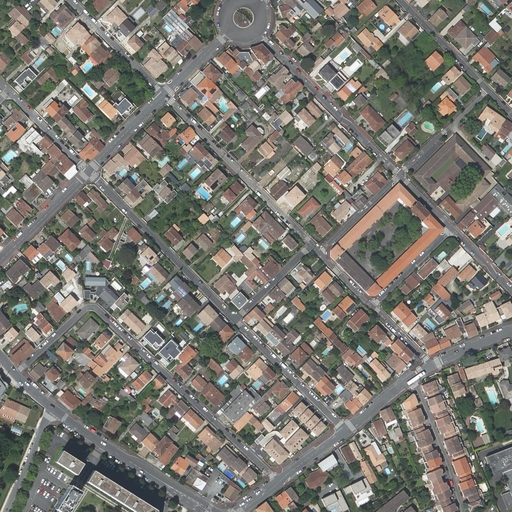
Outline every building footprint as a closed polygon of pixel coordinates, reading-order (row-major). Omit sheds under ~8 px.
[(48,11),(56,3),(53,0),(39,0),(36,3),(40,7),(39,9),(43,13),(46,13),(48,11)] [(109,1),(107,0),(99,0),(93,6),(98,11),(109,1)] [(159,12),(166,5),(161,0),(155,7),(159,12)] [(197,0),(181,0),(172,10),(174,13),(180,7),(185,12),(189,8),(187,7),(185,5),(190,1),(192,3),(194,5),(198,1),(197,0)] [(292,10),(281,0),(279,0),(277,2),(280,4),(278,6),(282,18),(287,17),(289,19),(292,16),(289,13),(292,10)] [(313,2),(310,0),(297,0),(315,17),(323,10),(316,3),(314,1),(313,2)] [(370,4),(366,0),(363,0),(355,7),(360,12),(361,11),(365,15),(374,7),(371,3),(370,4)] [(30,10),(34,6),(31,2),(26,6),(30,10)] [(335,11),(343,4),(341,2),(334,9),(335,11)] [(343,4),(335,12),(333,13),(339,18),(348,9),(343,4)] [(62,29),(75,17),(63,5),(55,13),(53,12),(49,16),(54,21),(56,19),(60,23),(58,25),(62,29)] [(386,7),(384,5),(376,13),(378,15),(385,8),(386,7)] [(18,6),(15,9),(20,14),(23,17),(27,13),(27,12),(22,7),(20,8),(18,6)] [(152,18),(159,12),(155,7),(148,14),(152,18)] [(325,11),(330,16),(333,13),(334,12),(329,7),(325,11)] [(15,9),(14,8),(8,13),(15,20),(16,19),(20,14),(15,9)] [(385,8),(378,15),(388,26),(393,21),(396,18),(392,13),(391,14),(385,8)] [(115,9),(113,11),(120,18),(122,16),(115,9)] [(446,16),(439,9),(429,20),(435,26),(441,20),(442,21),(446,16)] [(120,18),(113,11),(105,18),(112,26),(120,18)] [(23,17),(29,23),(33,19),(27,13),(23,17)] [(25,27),(29,23),(23,17),(20,14),(16,19),(17,20),(18,19),(22,24),(20,25),(16,21),(9,29),(15,36),(23,28),(24,29),(25,27)] [(188,16),(186,18),(183,21),(186,24),(191,19),(188,16)] [(465,27),(459,21),(452,29),(451,28),(446,32),(453,39),(465,27)] [(499,30),(490,21),(487,24),(496,33),(499,30)] [(331,27),(335,31),(340,26),(336,22),(331,27)] [(412,41),(419,34),(408,22),(399,31),(406,38),(409,36),(411,38),(410,39),(412,41)] [(124,25),(122,23),(114,31),(119,36),(129,27),(127,25),(125,27),(123,25),(124,25)] [(89,36),(78,24),(64,37),(71,45),(75,41),(80,45),(89,36)] [(288,30),(281,24),(278,28),(280,30),(276,35),(290,50),(292,48),(292,47),(294,45),(287,39),(296,31),(291,27),(288,30)] [(57,27),(52,31),(56,35),(61,30),(57,27)] [(353,27),(347,33),(349,35),(350,36),(356,31),(353,27)] [(465,27),(454,39),(462,47),(464,45),(466,47),(475,38),(465,27)] [(35,33),(39,37),(41,35),(35,29),(34,28),(31,32),(33,34),(35,33)] [(375,40),(370,35),(365,29),(357,37),(367,47),(370,45),(373,47),(379,41),(376,38),(375,40)] [(493,37),(496,34),(491,29),(485,35),(489,40),(493,37)] [(28,38),(22,32),(16,38),(23,45),(27,41),(26,40),(28,38)] [(195,51),(201,44),(192,35),(189,38),(183,32),(179,35),(183,38),(195,51)] [(169,42),(170,43),(182,56),(190,48),(182,39),(183,38),(179,35),(177,33),(175,34),(176,36),(169,42)] [(345,39),(348,36),(346,34),(342,37),(338,33),(326,44),(329,47),(334,42),(337,46),(344,39),(345,39)] [(136,51),(143,44),(134,35),(127,42),(136,51)] [(89,36),(80,45),(89,55),(92,52),(98,46),(100,45),(89,36)] [(312,38),(310,36),(308,39),(304,43),(298,49),(303,54),(305,56),(313,48),(308,43),(312,38)] [(490,45),(496,39),(493,37),(489,40),(487,43),(489,45),(490,45)] [(40,44),(36,40),(29,48),(31,50),(36,45),(38,46),(40,44)] [(167,51),(170,48),(164,42),(157,48),(160,51),(159,52),(164,57),(165,56),(167,58),(171,54),(167,51)] [(356,42),(352,46),(358,52),(362,48),(356,42)] [(489,45),(487,43),(472,57),(477,61),(477,60),(484,68),(487,72),(498,62),(487,50),(486,51),(485,49),(489,45)] [(249,47),(257,59),(259,58),(261,59),(265,64),(273,56),(261,44),(258,45),(255,46),(252,47),(249,47)] [(58,53),(51,46),(45,52),(52,59),(58,53)] [(104,52),(98,46),(92,52),(89,55),(98,63),(108,53),(105,51),(104,52)] [(171,47),(170,48),(167,51),(171,54),(167,58),(171,62),(170,63),(172,66),(181,57),(171,47)] [(7,51),(4,48),(0,52),(0,68),(1,69),(10,61),(3,54),(7,51)] [(160,59),(162,57),(153,48),(148,53),(151,57),(144,65),(156,77),(166,66),(160,59)] [(242,70),(246,65),(242,61),(241,62),(235,56),(239,52),(235,49),(232,52),(228,48),(225,52),(232,59),(232,60),(242,70)] [(370,57),(362,48),(359,50),(368,59),(369,59),(371,57),(370,57)] [(35,56),(29,49),(20,57),(27,64),(35,56)] [(432,66),(430,68),(433,70),(443,60),(435,52),(424,62),(426,64),(428,62),(432,66)] [(113,57),(110,54),(102,62),(105,65),(113,57)] [(233,65),(230,61),(225,56),(223,54),(218,59),(229,71),(231,69),(230,68),(233,65)] [(257,59),(254,54),(246,57),(249,64),(258,60),(257,59)] [(314,70),(323,61),(321,58),(312,67),(314,70)] [(216,65),(211,60),(210,59),(208,62),(210,64),(203,71),(213,83),(221,75),(214,68),(216,65)] [(329,81),(338,72),(328,63),(319,71),(325,77),(324,77),(326,79),(327,78),(329,81)] [(72,68),(68,64),(63,68),(67,72),(72,68)] [(244,70),(250,77),(252,75),(257,80),(261,75),(257,71),(250,65),(248,67),(246,65),(242,70),(244,70)] [(120,75),(111,66),(99,78),(105,83),(102,85),(106,89),(120,75)] [(459,73),(453,66),(445,74),(441,78),(447,85),(459,73)] [(272,74),(268,79),(276,87),(279,90),(285,85),(281,82),(288,76),(286,73),(288,71),(284,67),(275,76),(272,74)] [(23,80),(26,77),(31,81),(36,76),(28,68),(26,71),(25,70),(14,81),(23,90),(27,85),(23,80)] [(52,73),(54,71),(50,68),(38,80),(41,84),(47,78),(52,84),(58,79),(52,73)] [(381,75),(387,80),(390,77),(383,70),(382,68),(375,74),(378,77),(381,75)] [(509,79),(498,70),(492,77),(503,86),(509,79)] [(217,87),(201,71),(190,81),(205,97),(206,98),(217,87)] [(347,81),(338,72),(329,81),(328,82),(337,91),(347,81)] [(235,84),(237,86),(241,82),(233,75),(230,78),(235,83),(235,84)] [(473,88),(461,76),(453,83),(460,90),(465,96),(473,88)] [(101,85),(94,78),(91,81),(89,79),(88,80),(102,94),(104,92),(99,87),(101,85)] [(259,87),(264,81),(260,78),(255,83),(259,87)] [(365,82),(361,78),(356,83),(352,79),(338,94),(345,101),(365,82)] [(295,83),(291,79),(285,85),(279,90),(277,93),(281,96),(295,83)] [(302,86),(297,80),(295,83),(281,96),(279,98),(285,103),(302,86)] [(61,81),(53,89),(57,93),(65,85),(61,81)] [(415,84),(412,81),(405,88),(409,91),(415,84)] [(210,103),(221,92),(217,87),(206,98),(208,100),(210,103)] [(353,102),(359,108),(365,101),(366,101),(369,98),(363,93),(365,90),(362,87),(357,92),(360,95),(353,102)] [(197,96),(190,88),(181,97),(188,105),(197,96)] [(421,95),(414,88),(410,92),(418,99),(421,95)] [(449,88),(445,91),(449,95),(454,100),(458,96),(449,88)] [(242,100),(246,95),(238,90),(235,95),(242,100)] [(454,100),(449,95),(445,91),(439,98),(442,101),(438,105),(442,109),(447,115),(454,108),(450,104),(454,100)] [(393,101),(397,95),(393,92),(389,99),(393,101)] [(305,96),(302,93),(296,99),(299,102),(305,96)] [(208,100),(206,98),(205,97),(199,102),(202,106),(204,103),(208,100)] [(57,105),(51,99),(42,107),(52,116),(57,122),(60,119),(63,117),(64,115),(67,112),(61,107),(57,111),(54,107),(57,105)] [(84,107),(88,104),(83,99),(73,110),(84,121),(88,117),(89,119),(92,116),(84,107)] [(117,112),(105,100),(98,107),(111,120),(114,116),(114,115),(117,112)] [(218,110),(210,103),(208,100),(204,103),(215,113),(218,110)] [(234,112),(237,108),(230,100),(227,103),(229,105),(232,109),(224,117),(226,119),(234,112)] [(245,101),(240,106),(244,110),(250,105),(245,101)] [(257,106),(252,101),(249,103),(255,109),(257,106)] [(315,106),(311,101),(306,106),(310,111),(315,106)] [(425,111),(431,105),(428,101),(421,108),(425,111)] [(385,122),(368,105),(361,113),(371,123),(369,124),(376,131),(385,122)] [(496,131),(505,119),(486,107),(477,119),(482,122),(485,117),(491,121),(488,126),(496,131)] [(308,113),(303,108),(296,115),(308,128),(315,121),(312,117),(310,116),(309,117),(307,115),(308,114),(308,113)] [(318,119),(323,114),(318,108),(313,113),(314,115),(318,119)] [(16,123),(24,114),(19,109),(16,113),(15,111),(13,113),(15,114),(5,124),(7,127),(5,129),(7,131),(11,128),(16,123)] [(215,118),(206,110),(200,116),(208,125),(215,118)] [(158,118),(160,120),(167,113),(166,111),(158,118)] [(292,118),(285,111),(279,117),(285,124),(292,118)] [(167,113),(160,120),(166,127),(174,120),(167,113)] [(274,113),(266,120),(267,121),(270,124),(277,117),(274,113)] [(23,122),(28,118),(24,114),(16,123),(16,124),(11,128),(7,131),(6,132),(13,138),(16,136),(23,130),(21,128),(21,127),(22,125),(22,124),(23,123),(22,123),(23,122)] [(57,122),(56,123),(66,134),(73,127),(63,117),(60,119),(57,122)] [(511,130),(511,124),(505,119),(496,131),(498,133),(500,130),(501,128),(507,132),(506,134),(504,137),(506,138),(506,137),(511,130)] [(409,133),(413,129),(406,121),(401,125),(402,126),(409,133)] [(226,143),(235,134),(227,126),(227,125),(225,123),(221,127),(223,129),(218,135),(226,143)] [(167,134),(164,131),(159,136),(157,133),(159,131),(152,124),(145,131),(162,147),(166,142),(165,141),(170,136),(167,134)] [(242,145),(257,131),(259,128),(257,128),(255,130),(252,126),(246,132),(250,136),(241,145),(242,145)] [(463,126),(459,129),(469,139),(473,136),(463,126)] [(170,137),(177,130),(174,127),(167,134),(170,136),(170,137)] [(196,135),(189,127),(180,136),(187,143),(196,135)] [(32,140),(35,144),(41,139),(30,128),(15,143),(23,151),(29,145),(28,144),(32,140)] [(248,151),(262,137),(261,135),(263,134),(263,131),(260,128),(259,128),(257,131),(242,145),(248,151)] [(339,132),(335,128),(331,131),(321,141),(328,148),(334,142),(331,139),(332,138),(334,139),(336,137),(340,133),(339,132)] [(395,137),(387,129),(377,138),(385,147),(395,137)] [(278,132),(276,130),(267,139),(267,140),(258,149),(266,156),(266,155),(272,150),(274,148),(270,144),(271,143),(270,142),(279,133),(278,132)] [(94,131),(91,133),(98,140),(101,137),(94,131)] [(104,146),(101,143),(98,140),(91,133),(89,136),(93,140),(89,144),(98,153),(104,146)] [(160,148),(147,135),(138,144),(151,157),(160,148)] [(490,171),(455,135),(414,175),(429,190),(435,184),(428,177),(455,151),(482,179),(483,179),(484,180),(464,200),(470,206),(492,185),(489,182),(487,180),(484,177),(490,171)] [(40,151),(43,154),(46,151),(47,150),(46,149),(52,143),(44,136),(39,142),(44,147),(40,151)] [(310,146),(300,136),(295,141),(293,142),(303,153),(305,151),(307,153),(311,149),(309,147),(310,146)] [(409,138),(406,136),(392,150),(401,159),(413,147),(416,145),(409,138)] [(288,144),(284,140),(279,145),(283,149),(288,144)] [(98,153),(89,144),(78,155),(86,163),(89,159),(91,159),(98,153)] [(61,154),(59,151),(52,145),(47,150),(46,151),(52,157),(48,160),(50,161),(51,163),(52,163),(54,161),(57,158),(61,154)] [(186,153),(192,148),(188,145),(183,150),(186,153)] [(495,153),(487,145),(486,147),(482,152),(490,160),(495,153)] [(128,154),(123,158),(123,159),(126,162),(130,166),(135,161),(142,155),(133,146),(130,149),(131,150),(132,151),(129,155),(128,154)] [(200,160),(207,153),(200,146),(193,153),(197,157),(193,161),(196,164),(200,160)] [(356,159),(361,153),(357,148),(351,154),(356,159)] [(272,150),(266,155),(270,158),(275,153),(272,150)] [(372,161),(363,152),(337,178),(343,184),(365,164),(367,166),(372,161)] [(66,158),(62,153),(61,154),(57,158),(58,160),(61,162),(66,158)] [(123,158),(118,153),(111,160),(110,159),(102,167),(107,172),(108,173),(106,175),(109,177),(113,173),(112,171),(117,167),(119,168),(123,165),(120,162),(123,159),(123,158)] [(213,159),(207,153),(200,160),(206,166),(213,159)] [(144,157),(142,155),(135,161),(137,164),(144,157)] [(311,164),(310,165),(312,166),(315,170),(316,171),(327,160),(323,155),(313,165),(311,163),(311,164)] [(341,166),(332,157),(324,165),(326,167),(325,169),(333,177),(337,173),(335,171),(341,166)] [(501,167),(506,161),(503,158),(497,164),(501,167)] [(58,169),(59,171),(60,171),(61,173),(65,177),(67,178),(75,170),(75,167),(67,159),(64,162),(66,164),(62,168),(60,166),(56,162),(53,165),(58,169)] [(41,170),(50,180),(59,171),(58,169),(53,165),(52,163),(51,163),(50,161),(41,170)] [(276,175),(280,172),(278,170),(282,166),(278,162),(274,166),(271,170),(272,170),(262,179),(266,182),(275,174),(276,175)] [(0,172),(0,178),(9,170),(6,167),(2,163),(0,165),(0,168),(2,171),(0,172)] [(315,170),(312,166),(303,175),(306,178),(315,170)] [(163,167),(158,172),(162,177),(165,174),(168,172),(163,167)] [(41,170),(31,180),(42,191),(52,182),(41,170)] [(225,179),(216,170),(205,180),(214,190),(225,179)] [(59,171),(50,180),(52,182),(61,173),(60,171),(59,171)] [(285,174),(282,171),(277,176),(279,179),(285,174)] [(373,194),(386,181),(378,173),(373,178),(375,180),(372,183),(370,180),(365,186),(373,194)] [(28,189),(22,195),(31,205),(44,192),(42,191),(31,180),(26,174),(19,180),(28,189)] [(275,174),(266,182),(267,184),(276,175),(275,174)] [(171,175),(168,178),(175,184),(177,182),(171,175)] [(292,185),(296,181),(292,177),(291,178),(289,177),(287,179),(292,185)] [(134,188),(125,179),(117,187),(120,190),(121,189),(123,192),(127,195),(134,188)] [(143,188),(147,184),(143,179),(134,188),(127,195),(126,196),(133,203),(140,195),(137,192),(142,187),(143,188)] [(167,185),(163,180),(153,191),(166,204),(176,194),(173,190),(171,192),(169,191),(170,190),(169,190),(170,189),(169,189),(169,188),(168,188),(167,188),(166,187),(167,185)] [(288,188),(281,180),(270,191),(277,198),(288,188)] [(235,181),(224,193),(222,194),(230,202),(233,199),(243,189),(235,181)] [(349,199),(332,181),(329,184),(338,193),(346,201),(347,202),(349,199)] [(371,280),(362,288),(368,295),(375,295),(443,229),(429,214),(417,202),(398,183),(330,250),(330,257),(337,264),(346,255),(342,251),(398,197),(410,209),(409,210),(421,222),(422,221),(429,229),(374,283),(371,280)] [(146,194),(151,188),(147,184),(142,190),(146,194)] [(499,185),(498,184),(489,194),(498,203),(511,216),(511,214),(511,198),(504,190),(499,185)] [(186,185),(181,191),(184,194),(189,189),(186,185)] [(11,186),(1,195),(4,197),(10,191),(12,194),(16,190),(11,186)] [(294,189),(283,200),(286,204),(290,208),(292,206),(302,196),(294,189)] [(86,195),(98,207),(101,210),(107,205),(93,191),(90,193),(89,192),(86,195)] [(81,206),(80,207),(82,209),(90,201),(82,193),(75,199),(81,206)] [(498,203),(489,194),(471,211),(475,216),(476,215),(482,220),(498,203)] [(356,211),(366,200),(362,195),(354,203),(354,202),(350,205),(356,211)] [(463,212),(447,196),(441,203),(456,218),(463,212)] [(244,213),(243,214),(242,215),(244,217),(256,205),(248,197),(238,207),(241,209),(244,213)] [(319,205),(312,198),(298,212),(303,217),(312,208),(314,210),(319,205)] [(21,199),(14,206),(25,216),(31,209),(21,199)] [(184,206),(177,199),(172,204),(178,211),(184,206)] [(347,202),(346,201),(332,214),(338,220),(349,211),(352,214),(356,211),(350,205),(347,202)] [(7,215),(5,217),(15,226),(22,219),(13,209),(11,210),(13,212),(8,217),(7,215)] [(151,219),(157,213),(153,209),(147,215),(151,219)] [(324,212),(321,209),(308,223),(310,225),(311,225),(322,236),(330,228),(319,217),(324,212)] [(68,210),(60,218),(69,227),(77,219),(68,210)] [(475,216),(471,211),(457,225),(456,225),(461,230),(475,216)] [(261,227),(264,231),(266,229),(274,221),(265,212),(255,221),(252,225),(257,231),(261,227)] [(197,219),(203,224),(209,219),(203,213),(197,219)] [(222,215),(216,221),(219,224),(225,218),(222,215)] [(478,219),(477,220),(484,228),(486,226),(478,219)] [(484,228),(477,220),(468,229),(475,237),(484,228)] [(248,221),(240,229),(243,232),(251,224),(248,221)] [(266,229),(275,239),(284,231),(274,221),(266,229)] [(89,241),(94,236),(85,226),(79,232),(81,235),(82,235),(88,241),(89,241)] [(175,232),(170,227),(163,234),(174,245),(180,238),(175,232)] [(98,241),(97,243),(100,246),(99,247),(105,252),(112,245),(108,241),(117,233),(111,228),(106,233),(99,240),(98,241)] [(126,246),(130,250),(132,247),(136,244),(142,238),(132,228),(126,234),(123,231),(120,238),(125,241),(123,245),(118,243),(115,250),(119,252),(121,249),(123,250),(125,246),(126,246)] [(266,229),(264,231),(274,240),(275,239),(266,229)] [(79,243),(67,231),(59,238),(71,250),(79,243)] [(212,243),(202,233),(195,240),(205,250),(212,243)] [(239,244),(246,237),(241,233),(235,240),(239,244)] [(43,243),(54,254),(55,254),(62,247),(50,235),(47,238),(48,239),(43,243)] [(287,235),(281,242),(290,251),(297,245),(287,235)] [(385,236),(372,249),(376,254),(389,240),(385,236)] [(42,257),(47,261),(54,254),(43,243),(35,250),(42,257)] [(155,256),(156,255),(147,247),(143,244),(139,248),(142,252),(139,255),(147,264),(150,261),(154,264),(156,262),(159,259),(155,256)] [(190,244),(182,252),(188,259),(196,251),(190,244)] [(35,250),(31,245),(23,253),(31,260),(36,254),(40,259),(42,257),(35,250)] [(74,258),(78,263),(88,254),(90,252),(92,250),(87,245),(74,258)] [(233,245),(230,249),(236,255),(232,259),(236,262),(238,260),(243,255),(233,245)] [(244,254),(246,257),(252,251),(249,247),(243,253),(244,254)] [(221,249),(212,258),(221,267),(230,258),(221,249)] [(460,260),(452,251),(438,265),(431,272),(428,275),(433,279),(448,264),(452,268),(457,273),(462,268),(457,263),(460,260)] [(101,262),(90,252),(88,254),(98,265),(100,263),(101,262)] [(257,268),(256,266),(246,257),(244,254),(243,255),(240,258),(243,261),(241,262),(248,270),(244,274),(247,277),(257,268)] [(337,264),(362,288),(371,280),(346,255),(337,264)] [(259,263),(254,257),(250,261),(256,266),(258,264),(259,263)] [(261,267),(258,264),(256,266),(257,268),(268,279),(271,277),(269,276),(278,269),(278,270),(281,267),(270,257),(268,259),(270,261),(263,268),(261,266),(261,267)] [(101,262),(100,263),(106,269),(109,263),(105,258),(101,262)] [(266,261),(264,258),(259,263),(258,264),(261,267),(261,266),(266,261)] [(431,258),(416,273),(423,280),(426,277),(423,274),(428,269),(431,272),(438,265),(431,258)] [(19,259),(12,266),(20,274),(22,276),(29,268),(19,259)] [(465,265),(460,260),(457,263),(462,268),(465,265)] [(168,275),(156,262),(154,264),(148,270),(160,282),(168,275)] [(304,279),(303,280),(307,283),(314,277),(308,271),(309,271),(306,268),(300,262),(294,268),(304,279)] [(461,273),(468,279),(475,272),(468,265),(461,273)] [(12,266),(5,273),(13,284),(17,280),(16,279),(20,274),(12,266)] [(268,279),(257,268),(247,277),(243,281),(252,290),(256,286),(250,281),(256,275),(264,283),(268,279)] [(294,268),(293,270),(303,280),(304,279),(294,268)] [(457,273),(452,268),(431,288),(432,289),(436,293),(457,273)] [(64,277),(68,286),(76,282),(71,270),(66,275),(64,277)] [(145,272),(144,273),(157,286),(160,282),(148,270),(145,272)] [(50,271),(39,281),(45,287),(50,283),(53,286),(59,281),(50,271)] [(422,281),(413,272),(404,280),(406,283),(412,288),(413,289),(422,281)] [(318,285),(321,288),(323,289),(324,288),(323,286),(330,279),(327,276),(326,277),(323,273),(314,282),(318,286),(318,285)] [(466,281),(468,279),(461,273),(455,279),(460,283),(464,278),(466,281)] [(173,292),(182,283),(175,276),(167,283),(171,286),(169,289),(173,292)] [(226,292),(233,286),(223,276),(214,286),(221,294),(224,290),(226,292)] [(485,284),(477,276),(471,281),(480,289),(485,284)] [(106,278),(85,277),(85,286),(97,286),(106,286),(106,279),(106,278)] [(21,289),(27,281),(22,278),(16,286),(21,289)] [(8,279),(0,286),(6,293),(14,286),(8,279)] [(106,286),(97,286),(97,290),(96,292),(90,292),(90,290),(83,290),(85,298),(90,298),(90,294),(95,294),(99,297),(99,296),(107,287),(110,282),(106,279),(106,286)] [(282,280),(276,286),(285,296),(293,286),(286,279),(283,281),(282,280)] [(28,283),(23,287),(33,298),(45,287),(39,281),(38,280),(31,286),(28,283)] [(252,290),(243,281),(240,284),(248,293),(252,290)] [(337,297),(343,291),(333,281),(321,293),(331,303),(337,297)] [(186,293),(190,290),(183,282),(182,283),(171,293),(175,297),(175,298),(178,302),(186,293)] [(406,294),(412,288),(406,283),(400,289),(406,294)] [(413,299),(420,291),(424,288),(420,284),(409,295),(413,299)] [(14,286),(6,293),(8,295),(15,287),(14,286)] [(229,295),(236,289),(233,286),(226,292),(229,295)] [(276,286),(268,294),(272,299),(274,298),(276,300),(272,304),(270,303),(266,307),(270,311),(279,301),(281,300),(285,296),(276,286)] [(107,287),(99,296),(110,306),(112,304),(119,296),(121,295),(117,291),(114,293),(107,287)] [(452,298),(442,287),(436,293),(438,295),(439,295),(441,298),(443,301),(444,301),(447,304),(452,298)] [(422,293),(420,291),(413,299),(415,301),(422,293)] [(491,300),(500,295),(498,291),(489,296),(491,300)] [(127,295),(123,292),(121,295),(119,296),(112,304),(110,306),(114,309),(117,306),(120,309),(127,302),(124,299),(127,295)] [(186,293),(176,304),(182,310),(193,300),(186,293)] [(231,300),(239,308),(247,301),(239,293),(231,300)] [(148,301),(141,294),(137,297),(144,305),(148,301)] [(61,303),(59,305),(66,312),(73,305),(76,303),(70,296),(67,299),(66,298),(64,296),(59,300),(61,303)] [(298,299),(295,296),(290,301),(301,312),(304,309),(297,301),(298,299)] [(355,305),(347,297),(332,311),(340,319),(355,305)] [(430,300),(427,297),(423,302),(428,307),(435,300),(432,297),(430,300)] [(443,301),(441,298),(430,308),(433,311),(440,305),(442,308),(447,304),(444,301),(443,301)] [(474,309),(468,299),(460,305),(466,314),(474,309)] [(161,308),(165,311),(172,303),(168,300),(161,308)] [(193,300),(182,310),(189,317),(200,307),(193,300)] [(486,312),(475,317),(479,327),(484,325),(484,324),(486,323),(487,324),(500,318),(495,308),(491,300),(484,304),(485,306),(484,307),(486,312)] [(39,301),(33,306),(39,313),(45,307),(39,301)] [(508,302),(495,308),(501,320),(511,315),(511,306),(511,307),(508,302)] [(66,312),(59,305),(58,306),(55,303),(48,310),(51,313),(49,314),(56,321),(66,312)] [(260,309),(256,305),(242,319),(246,322),(252,315),(259,322),(263,317),(264,316),(262,314),(258,310),(260,309)] [(449,315),(442,308),(440,305),(433,311),(438,316),(434,320),(438,324),(443,322),(449,315)] [(455,308),(453,310),(459,317),(462,315),(455,308)] [(131,313),(126,309),(119,316),(137,334),(145,327),(131,313)] [(212,315),(207,310),(198,319),(203,324),(212,315)] [(325,320),(331,314),(327,310),(321,316),(325,320)] [(349,320),(357,328),(368,318),(360,310),(349,320)] [(397,317),(401,321),(408,313),(404,310),(397,317)] [(0,333),(11,323),(0,311),(0,333)] [(416,318),(410,312),(408,313),(401,321),(407,327),(416,318)] [(45,319),(42,316),(39,320),(35,323),(38,326),(45,319)] [(216,316),(209,323),(218,333),(224,326),(219,322),(220,320),(216,316)] [(153,327),(159,321),(156,317),(149,324),(153,327)] [(273,326),(263,317),(259,322),(255,325),(259,328),(257,329),(259,331),(260,330),(261,331),(260,332),(264,336),(267,332),(273,326)] [(462,324),(459,317),(454,320),(457,325),(461,334),(461,335),(466,333),(468,337),(476,334),(474,329),(474,328),(473,325),(472,325),(470,321),(462,324)] [(97,326),(89,318),(75,331),(83,340),(97,326)] [(52,327),(45,319),(38,326),(45,333),(52,327)] [(327,337),(332,333),(328,329),(327,330),(317,319),(313,323),(327,337)] [(354,331),(357,328),(349,320),(346,323),(354,331)] [(218,333),(216,334),(223,341),(232,332),(225,325),(224,326),(218,333)] [(461,334),(457,325),(444,331),(447,337),(442,339),(445,347),(450,344),(448,340),(461,334)] [(273,326),(267,332),(278,343),(281,339),(285,335),(287,333),(283,329),(280,332),(274,326),(273,326)] [(383,343),(388,338),(376,326),(368,334),(377,343),(378,342),(379,344),(382,341),(383,343)] [(151,328),(142,337),(149,344),(150,343),(156,349),(164,342),(163,341),(164,339),(156,331),(155,332),(151,328)] [(278,343),(274,346),(282,353),(283,353),(286,355),(293,348),(290,344),(298,336),(292,329),(287,333),(285,335),(288,338),(284,341),(281,339),(278,343)] [(105,330),(96,339),(102,345),(111,336),(105,330)] [(429,354),(445,347),(442,339),(436,342),(432,332),(418,339),(425,345),(429,354)] [(15,365),(16,365),(39,344),(30,333),(21,342),(23,344),(10,356),(9,358),(15,365)] [(326,342),(328,340),(326,338),(321,333),(319,335),(326,342)] [(336,337),(332,333),(327,337),(342,353),(346,349),(335,338),(336,337)] [(187,345),(192,340),(188,336),(181,344),(179,345),(180,345),(183,349),(187,345)] [(236,354),(245,346),(236,336),(226,346),(235,355),(236,354)] [(70,337),(66,340),(73,346),(76,342),(70,337)] [(406,348),(398,339),(390,347),(398,354),(396,355),(397,357),(406,348)] [(172,348),(168,344),(159,354),(165,360),(180,345),(179,345),(181,344),(178,341),(172,348)] [(8,354),(10,356),(23,344),(21,342),(8,354)] [(73,351),(63,343),(56,351),(65,360),(73,351)] [(98,364),(97,365),(101,369),(108,361),(105,358),(108,356),(110,358),(113,356),(116,353),(117,351),(122,346),(118,343),(112,349),(110,347),(103,356),(100,354),(94,360),(98,364)] [(125,343),(119,350),(123,355),(130,348),(125,343)] [(11,345),(5,351),(7,353),(13,347),(11,345)] [(194,351),(187,345),(183,349),(182,349),(184,351),(178,357),(183,362),(186,365),(186,364),(193,358),(196,354),(198,352),(195,349),(194,351)] [(85,346),(81,351),(87,356),(91,351),(85,346)] [(253,354),(245,346),(236,354),(245,362),(253,354)] [(397,357),(406,365),(408,367),(411,364),(408,362),(407,362),(406,361),(413,355),(406,348),(397,357)] [(511,356),(508,348),(496,352),(499,362),(511,357),(511,356)] [(57,357),(48,349),(45,353),(54,361),(57,357)] [(306,357),(298,349),(290,356),(298,365),(306,357)] [(343,355),(341,357),(353,369),(359,362),(361,364),(364,361),(355,353),(353,355),(351,354),(352,353),(348,349),(343,355)] [(97,365),(92,371),(102,379),(102,380),(105,383),(106,383),(109,379),(107,377),(106,379),(102,375),(117,360),(115,359),(120,354),(117,351),(116,353),(113,356),(110,358),(108,361),(101,369),(97,365)] [(83,353),(82,353),(79,356),(82,359),(80,361),(85,366),(86,365),(91,360),(83,353)] [(139,364),(127,353),(121,359),(123,360),(125,362),(120,367),(128,375),(139,364)] [(205,363),(196,354),(193,358),(198,363),(202,367),(205,363)] [(396,355),(395,354),(387,362),(398,373),(406,365),(397,357),(396,355)] [(309,375),(319,365),(320,364),(312,356),(311,356),(300,367),(303,370),(305,372),(304,374),(307,377),(308,376),(309,375)] [(223,368),(231,359),(229,357),(221,366),(223,368)] [(242,370),(231,359),(223,368),(229,373),(228,375),(233,380),(242,370)] [(261,375),(268,368),(259,359),(249,369),(258,378),(261,375)] [(380,364),(375,359),(369,364),(378,373),(376,375),(382,381),(389,374),(383,367),(383,366),(383,365),(383,364),(382,364),(381,364),(380,364)] [(494,360),(464,370),(467,380),(488,373),(491,372),(492,375),(496,374),(497,373),(498,372),(501,368),(499,362),(498,359),(494,360)] [(126,377),(128,375),(120,367),(125,362),(123,360),(116,368),(126,377)] [(29,373),(36,380),(47,369),(45,367),(44,368),(40,365),(39,366),(37,364),(29,373)] [(174,370),(177,373),(184,366),(181,364),(180,364),(174,370)] [(193,371),(186,364),(186,365),(184,366),(177,373),(184,379),(193,371)] [(342,364),(335,370),(347,382),(353,376),(342,364)] [(316,384),(327,373),(319,365),(309,375),(314,380),(313,381),(316,384)] [(51,366),(45,373),(52,380),(59,373),(51,366)] [(274,375),(268,368),(261,375),(267,382),(274,375)] [(466,382),(461,368),(457,369),(462,383),(466,382)] [(151,377),(145,371),(135,381),(141,387),(151,377)] [(94,379),(86,372),(79,380),(86,388),(94,379)] [(165,381),(158,374),(149,384),(156,390),(165,381)] [(456,374),(447,378),(450,386),(452,385),(453,388),(451,388),(454,397),(458,395),(459,397),(460,396),(462,395),(461,394),(464,393),(462,385),(460,386),(456,374)] [(200,391),(207,384),(198,375),(191,383),(200,392),(200,391)] [(61,380),(55,385),(60,389),(67,383),(66,382),(64,380),(63,382),(61,380)] [(439,391),(445,389),(444,387),(442,388),(441,385),(438,385),(436,380),(426,384),(427,386),(428,387),(423,389),(425,393),(428,392),(429,395),(439,391)] [(265,393),(251,407),(260,416),(269,407),(264,402),(269,397),(270,398),(272,396),(270,394),(272,391),(279,398),(288,389),(281,382),(279,383),(277,381),(272,385),(265,393)] [(335,388),(328,381),(321,387),(328,395),(335,388)] [(350,381),(344,387),(347,389),(355,398),(356,397),(363,404),(371,396),(364,389),(358,395),(354,390),(357,387),(353,383),(350,381)] [(497,384),(500,391),(503,399),(511,396),(511,384),(507,386),(505,381),(501,381),(497,384)] [(222,395),(209,382),(207,384),(200,391),(204,394),(203,395),(213,404),(222,395)] [(156,390),(149,384),(134,400),(144,408),(147,405),(159,392),(156,390)] [(338,389),(342,393),(343,392),(347,389),(344,387),(344,386),(342,385),(338,389)] [(244,391),(241,387),(219,410),(217,412),(220,416),(222,413),(234,424),(246,412),(247,411),(251,408),(255,403),(256,402),(245,392),(244,391)] [(250,387),(245,392),(256,402),(260,397),(250,387)] [(63,393),(60,389),(55,394),(59,397),(63,393)] [(121,389),(119,392),(126,398),(128,395),(125,393),(123,390),(121,389)] [(72,394),(67,390),(63,393),(59,397),(62,401),(66,397),(69,399),(73,396),(72,395),(72,394)] [(175,405),(178,401),(175,398),(175,397),(168,390),(158,400),(166,407),(171,402),(175,405)] [(339,397),(342,401),(344,398),(346,401),(347,401),(352,396),(351,395),(350,394),(346,390),(341,395),(339,397)] [(298,398),(292,391),(279,404),(285,411),(298,398)] [(430,407),(444,401),(442,396),(440,395),(439,391),(429,395),(430,399),(431,401),(428,401),(430,407)] [(92,396),(89,393),(87,395),(84,399),(81,402),(77,406),(80,409),(92,396)] [(413,393),(410,396),(401,404),(403,410),(414,406),(415,406),(419,404),(417,401),(415,401),(415,400),(416,397),(414,393),(413,393)] [(77,398),(72,394),(72,395),(73,396),(69,399),(66,397),(62,401),(70,407),(71,406),(74,404),(72,402),(75,398),(76,399),(77,398)] [(89,403),(92,405),(101,411),(106,402),(103,400),(98,397),(95,395),(89,403)] [(330,423),(304,397),(272,428),(268,432),(265,429),(254,441),(257,444),(252,450),(270,467),(278,467),(329,429),(330,423)] [(74,404),(71,406),(75,409),(77,406),(81,402),(77,398),(76,399),(75,398),(72,402),(74,404)] [(346,407),(351,413),(353,414),(358,408),(361,405),(354,398),(351,402),(349,400),(344,404),(346,407)] [(24,408),(6,400),(0,409),(0,416),(13,422),(15,418),(24,422),(30,410),(25,407),(24,408)] [(188,408),(180,400),(178,401),(175,405),(168,413),(166,415),(169,418),(176,411),(180,415),(188,408)] [(450,404),(448,400),(444,401),(430,407),(432,412),(435,411),(435,413),(437,416),(448,412),(451,410),(451,409),(448,410),(445,409),(444,407),(450,404)] [(285,411),(279,404),(277,406),(283,413),(285,411)] [(147,405),(144,408),(142,410),(145,413),(150,408),(147,405)] [(390,406),(379,412),(384,420),(385,420),(386,422),(392,419),(391,416),(393,415),(393,414),(390,407),(390,406)] [(403,410),(401,411),(403,415),(406,416),(407,421),(422,414),(421,410),(417,411),(417,410),(416,410),(414,406),(403,410)] [(142,410),(137,415),(147,425),(152,419),(145,413),(142,410)] [(203,422),(190,410),(183,417),(195,428),(193,430),(194,431),(203,422)] [(260,434),(265,430),(265,429),(261,424),(260,425),(253,418),(253,417),(250,414),(249,415),(246,412),(234,424),(232,426),(238,430),(247,421),(260,434)] [(438,428),(452,422),(448,412),(437,416),(438,420),(439,422),(436,423),(438,428)] [(407,421),(409,425),(410,426),(412,430),(424,426),(423,423),(422,421),(425,420),(422,414),(407,421)] [(119,422),(109,416),(103,426),(113,433),(119,422)] [(386,433),(380,419),(372,422),(375,428),(372,429),(375,437),(386,433)] [(272,428),(264,420),(260,424),(261,424),(265,429),(268,432),(272,428)] [(454,426),(452,422),(438,428),(440,433),(442,432),(443,434),(445,437),(458,432),(457,427),(454,426)] [(136,440),(140,443),(141,441),(147,434),(136,423),(129,430),(138,438),(136,440)] [(412,430),(406,433),(407,434),(409,434),(410,436),(413,437),(415,442),(431,436),(429,432),(426,433),(426,431),(424,426),(412,430)] [(214,435),(206,427),(198,435),(206,443),(214,435)] [(167,439),(173,432),(169,429),(164,436),(167,439)] [(460,436),(458,432),(445,437),(446,441),(447,443),(444,444),(446,449),(460,443),(459,439),(460,436)] [(159,442),(149,433),(147,434),(141,441),(151,451),(154,448),(158,443),(159,442)] [(487,433),(481,436),(485,446),(487,446),(491,444),(487,433)] [(215,434),(214,435),(206,443),(214,451),(223,442),(215,434)] [(431,436),(415,442),(416,446),(415,449),(416,451),(413,452),(414,454),(432,447),(430,444),(430,442),(433,441),(431,436)] [(151,451),(149,453),(164,465),(177,449),(165,439),(161,445),(158,443),(154,448),(151,451)] [(358,453),(353,442),(349,444),(354,455),(358,453)] [(462,448),(460,443),(446,449),(448,454),(451,453),(451,455),(453,458),(467,453),(465,449),(462,448)] [(228,449),(224,445),(216,454),(222,460),(230,452),(227,450),(228,449)] [(355,459),(348,445),(341,448),(347,463),(355,459)] [(375,448),(373,445),(365,449),(367,455),(369,454),(374,466),(384,461),(382,455),(381,455),(377,447),(375,448)] [(511,445),(485,456),(493,475),(502,471),(503,472),(511,468),(511,445)] [(432,447),(414,454),(414,456),(417,455),(417,457),(420,458),(422,463),(439,456),(436,451),(434,452),(433,450),(432,447)] [(62,451),(55,462),(76,475),(82,464),(75,459),(72,457),(62,451)] [(230,452),(222,460),(222,461),(228,467),(237,457),(234,454),(233,455),(230,452)] [(209,453),(204,459),(208,462),(213,457),(209,453)] [(468,457),(467,453),(453,458),(454,461),(455,463),(452,464),(454,470),(468,464),(466,459),(468,457)] [(325,470),(336,462),(332,454),(327,457),(318,464),(320,468),(314,471),(313,471),(309,474),(310,475),(305,482),(308,488),(315,486),(315,483),(317,484),(319,482),(319,481),(321,481),(327,475),(325,470)] [(183,460),(178,456),(170,467),(180,474),(187,463),(192,466),(196,461),(193,458),(192,460),(186,456),(183,460)] [(439,456),(422,463),(424,467),(422,470),(423,472),(420,473),(421,475),(425,474),(440,468),(439,465),(438,462),(440,461),(439,456)] [(228,467),(236,475),(237,475),(238,474),(245,467),(242,464),(243,463),(237,457),(228,467)] [(375,480),(365,460),(358,463),(368,483),(375,480)] [(203,474),(199,471),(202,467),(197,464),(184,479),(193,484),(195,485),(196,485),(197,485),(198,485),(199,485),(200,485),(200,484),(201,484),(202,484),(202,483),(203,483),(204,481),(206,483),(209,478),(203,474)] [(471,469),(468,464),(454,470),(456,474),(459,473),(459,475),(461,479),(469,476),(471,475),(469,471),(471,469)] [(248,469),(245,467),(238,474),(247,483),(255,478),(256,475),(249,468),(248,469)] [(423,484),(424,487),(442,480),(440,476),(439,474),(442,473),(440,468),(425,474),(426,479),(425,482),(425,483),(423,484)] [(511,468),(503,472),(510,491),(501,494),(507,509),(511,506),(511,468)] [(93,470),(86,481),(134,511),(155,511),(156,510),(153,508),(138,499),(136,497),(121,488),(118,486),(104,477),(101,475),(93,470)] [(461,491),(476,486),(474,480),(471,479),(469,476),(461,479),(459,480),(460,483),(461,485),(458,486),(461,491)] [(231,481),(229,480),(227,484),(229,485),(223,495),(232,501),(239,489),(235,485),(231,481)] [(442,480),(424,487),(424,488),(427,487),(428,489),(430,490),(432,495),(448,489),(446,483),(444,484),(443,482),(442,480)] [(350,482),(348,483),(361,506),(363,504),(358,499),(364,494),(365,495),(371,490),(366,481),(361,485),(362,487),(358,491),(356,492),(354,490),(355,488),(350,482)] [(361,506),(348,483),(340,490),(345,497),(347,495),(348,496),(346,498),(351,504),(353,503),(358,509),(361,506)] [(66,511),(67,511),(68,510),(80,492),(69,485),(69,486),(66,490),(63,495),(60,500),(54,509),(52,511),(66,511)] [(477,491),(476,486),(461,491),(463,497),(465,496),(466,497),(467,501),(481,495),(480,491),(477,491)] [(290,487),(284,491),(291,500),(292,502),(293,503),(299,499),(297,496),(290,487)] [(448,489),(432,495),(434,499),(432,503),(433,505),(431,506),(432,508),(450,500),(449,497),(448,495),(450,494),(448,489)] [(340,490),(322,499),(328,511),(339,506),(342,511),(349,509),(340,490)] [(391,511),(409,498),(403,490),(375,511),(391,511)] [(291,500),(284,491),(275,498),(282,509),(287,505),(292,511),(297,508),(294,505),(293,503),(292,502),(291,500)] [(485,496),(484,494),(481,495),(467,501),(468,504),(466,505),(467,508),(471,510),(473,508),(474,510),(483,506),(481,501),(483,499),(482,497),(485,496)] [(450,500),(432,508),(432,509),(435,508),(435,510),(438,511),(450,511),(454,511),(454,510),(456,510),(454,504),(452,505),(451,503),(450,500)] [(266,501),(255,509),(257,511),(273,511),(266,501)]
